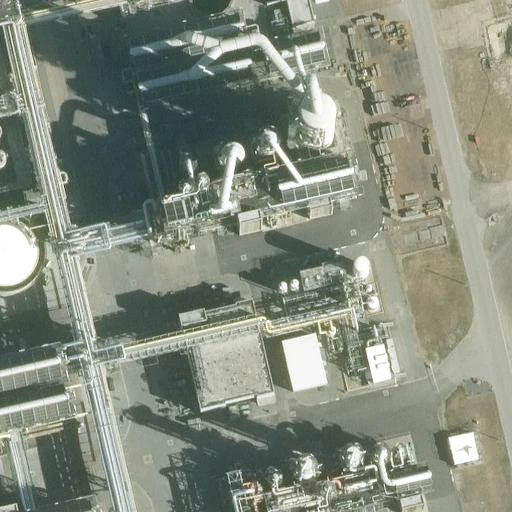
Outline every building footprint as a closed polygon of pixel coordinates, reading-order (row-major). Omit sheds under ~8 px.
[(421,511),(427,511),(409,427),(220,467),(229,511),(130,511),(99,373),(187,353),(200,413),(225,409),(225,407),(256,399),(257,401),(273,397),(262,349),(281,344),(292,394),(326,386),(317,344),(335,339),(346,382),(393,371),(369,258),(270,279),(279,322),(257,326),(252,304),(234,308),(235,309),(179,320),(182,338),(122,351),(121,348),(96,352),(76,262),(110,255),(109,250),(163,238),(165,244),(195,238),(195,236),(237,227),(240,237),(262,232),(261,229),(361,206),(335,108),(155,154),(145,112),(330,71),(321,33),(248,49),(239,17),(124,42),(131,70),(121,72),(124,85),(134,83),(139,105),(136,106),(155,187),(149,188),(153,211),(150,210),(147,210),(145,213),(145,216),(147,225),(72,241),(25,33),(133,9),(134,13),(155,8),(153,0),(118,0),(22,22),(21,19),(32,16),(31,6),(15,8),(13,0),(0,0),(0,21),(1,27),(0,27),(0,295),(15,295),(60,284),(76,351),(60,355),(59,352),(0,366),(0,446),(3,446),(19,511),(16,511),(17,511),(15,511),(96,511),(94,503),(61,511),(37,511),(23,441),(77,427),(76,422),(91,418),(112,511),(421,511)] [(284,0),(292,32),(314,27),(307,0),(284,0)] [(328,0),(313,0),(316,8),(329,5),(328,0)] [(227,416),(230,426),(252,420),(249,410),(227,416)] [(459,511),(460,511),(486,506),(480,474),(453,480),(459,511)]
